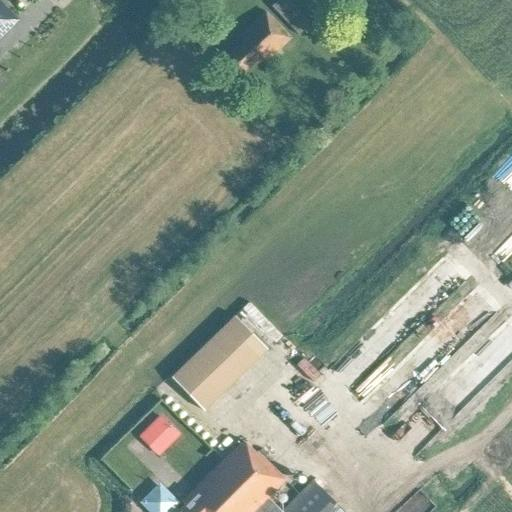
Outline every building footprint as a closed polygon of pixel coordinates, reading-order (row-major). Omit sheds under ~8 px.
[(301,33),(313,21),(290,0),(279,0),(273,6),(301,33)] [(0,31),(12,20),(3,11),(6,8),(0,2),(0,31)] [(265,61),(290,37),(265,11),(240,35),(244,40),(228,54),(244,71),(260,57),(265,61)] [(203,410),(262,353),(267,349),(234,316),(171,377),(203,410)] [(163,447),(177,433),(160,417),(147,431),(163,447)] [(255,453),(242,440),(181,502),(183,504),(175,511),(343,511),(312,481),(281,511),(266,498),(285,480),(256,451),(255,453)]
